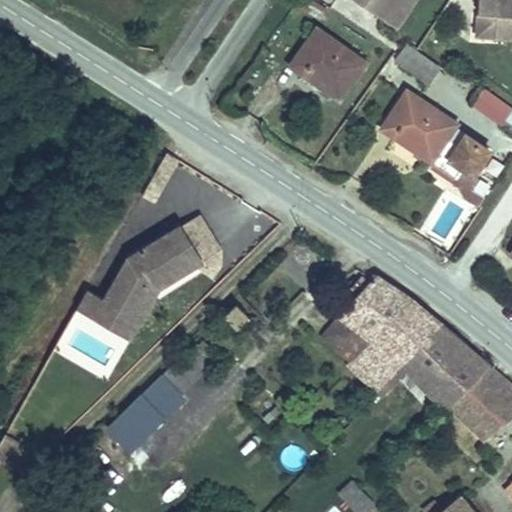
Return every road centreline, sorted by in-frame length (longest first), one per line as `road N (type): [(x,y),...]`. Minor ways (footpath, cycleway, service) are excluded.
road 1 (unknown): [(33,511),(224,334),(333,217)]
road 2 (tertiary): [(180,118),(394,255),(511,349)]
road 3 (tertiary): [(0,4),(180,118)]
road 4 (residential): [(180,118),(267,0)]
